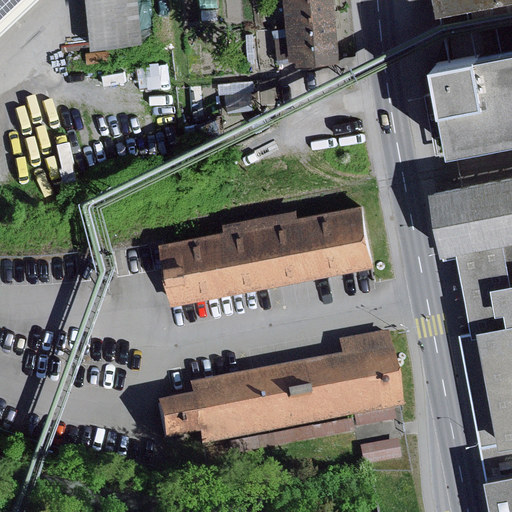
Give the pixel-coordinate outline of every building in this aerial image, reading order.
[(0,0),(0,37),(39,0),(0,0)] [(136,0),(88,0),(94,49),(141,44),(136,0)] [(285,0),(291,66),(344,61),(338,0),(285,0)] [(511,0),(438,0),(442,23),(511,12),(511,0)] [(511,51),(436,65),(450,156),(511,144),(511,51)] [(511,179),(437,193),(449,257),(463,253),(511,244),(511,179)] [(227,232),(166,244),(177,303),(377,266),(366,205),(300,217),(298,209),(225,223),(227,232)] [(511,244),(463,253),(477,332),(511,325),(511,244)] [(511,325),(477,332),(499,459),(511,456),(511,325)] [(342,356),(189,383),(191,394),(156,400),(163,441),(201,435),(202,444),(401,408),(388,334),(340,343),(342,356)] [(398,440),(361,447),(364,464),(401,457),(398,440)] [(511,511),(511,479),(491,483),(496,511),(511,511)]
